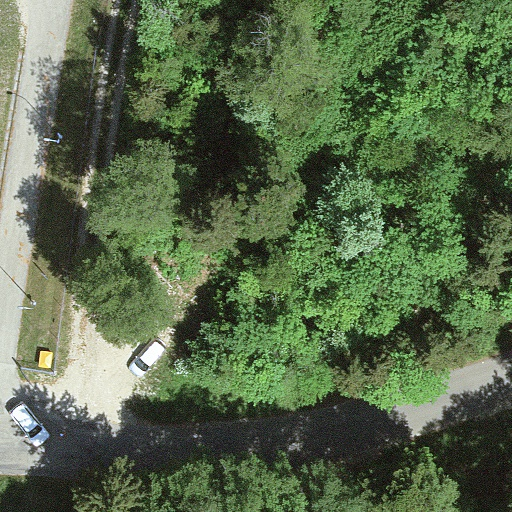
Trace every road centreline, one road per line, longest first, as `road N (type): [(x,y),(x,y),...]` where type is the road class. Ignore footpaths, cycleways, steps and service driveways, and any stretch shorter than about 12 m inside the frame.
road 1 (unclassified): [(511,375),(393,417),(109,445),(0,439)]
road 2 (track): [(109,445),(108,222),(140,0)]
